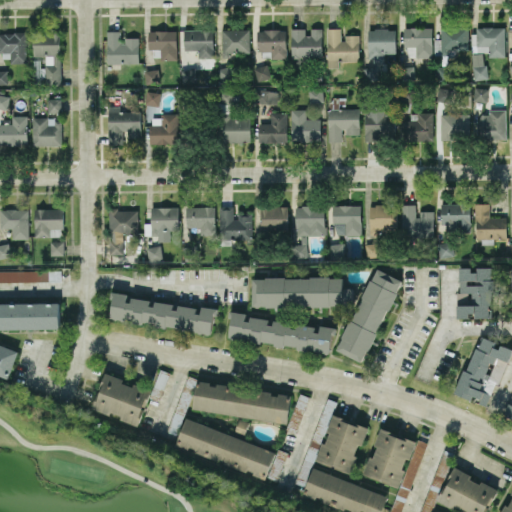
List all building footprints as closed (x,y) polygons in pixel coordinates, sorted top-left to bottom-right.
[(468,51),(469,28),(442,27),(441,50),(468,51)] [(359,35),(342,35),(342,28),(327,29),(328,68),(339,68),(339,62),(359,61),(359,35)] [(432,28),(404,28),(404,58),(432,57),(432,28)] [(505,57),(505,28),(472,29),(472,53),(489,52),(489,57),(505,57)] [(322,58),(322,29),(308,29),(291,29),(291,58),(322,58)] [(368,62),(384,62),(384,54),(396,54),(396,29),(368,29),(368,62)] [(214,30),(185,30),(184,50),(198,51),(198,58),(213,58),(214,30)] [(222,30),(222,53),(250,53),(250,30),(222,30)] [(286,30),(257,30),(258,52),(271,51),(271,59),(287,59),(286,30)] [(139,38),(123,38),(122,31),(107,31),(108,63),(139,62),(139,38)] [(177,31),(149,31),(149,50),(160,50),(161,60),(177,60),(177,31)] [(26,33),(0,32),(0,58),(10,58),(10,63),(27,63),(26,33)] [(61,86),(60,32),(33,33),(33,56),(45,56),(45,86),(61,86)] [(434,56),(455,56),(455,51),(441,51),(440,39),(434,40),(434,56)] [(472,54),(474,80),(487,79),(484,53),(472,54)] [(254,68),(258,81),(271,77),(267,64),(254,68)] [(450,66),(436,67),(437,80),(451,80),(450,66)] [(364,82),(379,82),(378,67),(363,68),(364,82)] [(415,80),(414,67),(401,68),(401,81),(415,80)] [(146,83),(160,82),(159,69),(145,71),(146,83)] [(182,70),(182,85),(197,84),(196,69),(182,70)] [(231,80),(231,69),(221,69),(221,80),(231,80)] [(0,84),(7,85),(8,71),(0,70),(0,84)] [(310,103),(324,102),(322,88),(308,90),(310,103)] [(436,102),(451,102),(452,89),(437,88),(436,102)] [(488,102),(489,89),(474,88),(473,101),(488,102)] [(278,91),(257,90),(257,103),(278,104),(278,91)] [(159,106),(161,93),(147,92),(146,105),(159,106)] [(62,99),(48,98),(47,113),(62,113),(62,99)] [(365,141),(379,141),(379,134),(395,134),(395,113),(384,113),(384,106),(365,105),(365,141)] [(141,137),(140,111),(120,112),(120,106),(108,106),(109,145),(125,145),(125,137),(141,137)] [(306,110),(291,109),(291,141),(321,142),(321,119),(306,119),(306,110)] [(327,110),(329,142),(344,142),(343,135),(360,134),(359,109),(327,110)] [(506,109),(489,110),(489,115),(479,115),(480,139),(506,139),(506,109)] [(259,143),(287,143),(287,113),(271,113),(271,124),(259,124),(259,143)] [(433,113),(414,113),(414,141),(434,140),(433,113)] [(178,114),(160,114),(160,118),(150,118),(150,144),(178,144),(178,114)] [(440,115),(441,140),(458,140),(458,136),(470,136),(469,114),(440,115)] [(62,146),(62,118),(33,119),(33,146),(62,146)] [(251,118),(224,118),(223,142),(250,143),(251,118)] [(0,149),(28,149),(27,119),(0,119),(0,149)] [(442,204),(443,228),(471,228),(470,204),(442,204)] [(490,217),(490,204),(476,204),(475,239),(506,239),(507,217),(490,217)] [(370,205),(371,232),(398,231),(397,205),(370,205)] [(402,205),(402,237),(434,237),(434,211),(417,212),(417,205),(402,205)] [(216,235),(215,206),(186,207),(187,228),(198,227),(199,235),(216,235)] [(220,206),(219,238),(251,239),(252,215),(235,215),(235,206),(220,206)] [(296,206),(296,245),(290,245),(290,259),(307,259),(307,236),(325,236),(325,206),(296,206)] [(361,206),(333,206),(333,225),(345,225),(345,236),(361,236),(361,206)] [(151,207),(151,239),(171,240),(171,231),(179,231),(179,207),(151,207)] [(261,207),(261,230),(288,230),(288,207),(261,207)] [(34,209),(35,237),(50,236),(50,230),(64,229),(64,208),(34,209)] [(29,209),(0,210),(1,228),(13,228),(13,239),(29,239),(29,209)] [(138,210),(109,210),(109,254),(124,254),(124,234),(138,234),(138,210)] [(51,256),(65,255),(64,241),(51,242),(51,256)] [(0,258),(11,257),(9,243),(0,245),(0,258)] [(366,245),(367,258),(381,256),(379,243),(366,245)] [(453,243),(438,244),(439,257),(454,256),(453,243)] [(329,258),(344,258),(344,244),(329,244),(329,258)] [(162,261),(162,246),(148,247),(148,262),(162,261)] [(402,280),(376,268),(337,351),(364,363),(402,280)] [(459,318),(472,318),(490,318),(490,293),(493,293),(493,268),(478,268),(478,269),(458,270),(459,318)] [(0,282),(61,281),(61,270),(0,271),(0,282)] [(253,279),(253,307),(353,305),(352,288),(343,289),(343,277),(253,279)] [(110,320),(213,333),(216,308),(200,306),(200,308),(176,305),(176,304),(153,301),(153,300),(129,297),(130,294),(114,292),(110,320)] [(60,303),(0,303),(0,329),(60,329),(60,303)] [(228,339),(331,353),(335,327),(318,325),(318,327),(294,324),(294,323),(271,320),(271,319),(248,316),(248,314),(232,312),(228,339)] [(490,407),(510,348),(498,344),(499,343),(479,336),(458,395),(490,407)] [(0,373),(10,377),(19,350),(0,343),(0,373)] [(151,390),(105,374),(93,409),(139,425),(151,390)] [(288,423),(292,395),(198,382),(194,410),(288,423)] [(310,398),(300,394),(288,426),(298,430),(310,398)] [(352,473),(360,445),(363,446),(369,427),(333,416),(337,402),(326,398),(308,460),(352,473)] [(278,451),(187,419),(177,446),(267,478),(268,477),(278,480),(288,453),(279,449),(278,451)] [(403,511),(426,444),(381,429),(365,475),(399,487),(390,511),(403,511)] [(420,511),(432,511),(454,454),(444,450),(420,511)] [(382,511),(389,496),(314,468),(304,495),(350,511),(382,511)] [(487,511),(498,488),(454,469),(439,501),(463,511),(487,511)] [(511,511),(511,493),(503,511),(511,511)]
